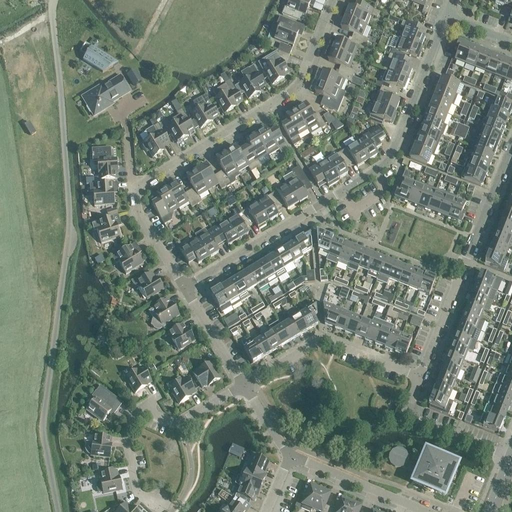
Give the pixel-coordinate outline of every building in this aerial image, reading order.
[(284,8),(281,15),(300,23),(303,14),(305,15),(309,6),(310,3),(314,4),(315,0),(289,0),(286,8),(284,8)] [(414,0),(414,2),(424,6),(422,13),(427,15),(433,0),(432,3),(427,1),(426,0),(414,0)] [(364,13),(349,7),(345,18),(365,26),(369,15),(376,18),(378,12),(364,7),(366,8),(364,13)] [(274,39),(285,43),(285,42),(293,45),(298,33),(302,34),(304,27),(279,17),(279,18),(280,18),(277,24),(280,25),(274,39)] [(341,29),(355,35),(353,40),(366,45),(368,40),(361,37),(365,26),(345,18),(341,29)] [(404,29),(400,40),(420,48),(424,37),(416,34),(418,29),(421,30),(421,29),(406,24),(404,29)] [(351,45),(337,40),(332,51),(352,58),(357,48),(363,50),(366,45),(353,40),(351,45)] [(408,56),(415,59),(420,48),(400,40),(396,50),(392,49),(390,55),(406,61),(408,56)] [(117,64),(91,47),(85,43),(80,52),(86,56),(83,60),(102,73),(117,64)] [(457,46),(454,52),(455,52),(456,51),(458,52),(454,60),(465,64),(472,48),(461,44),(458,43),(457,46)] [(280,44),(277,51),(289,56),(292,49),(280,44)] [(472,48),(465,64),(475,68),(481,52),(472,48)] [(269,66),(263,70),(272,85),(284,78),(282,75),(287,72),(285,68),(284,66),(285,64),(286,61),(287,61),(289,56),(277,51),(276,54),(265,60),(268,64),(269,66)] [(328,61),(335,64),(342,67),(340,72),(353,77),(355,72),(348,69),(352,58),(332,51),(328,61)] [(481,52),(475,68),(485,72),(488,64),(491,56),(481,52)] [(383,70),(387,72),(407,80),(411,69),(404,66),(406,61),(390,55),(389,54),(383,70)] [(491,56),(488,64),(485,72),(495,76),(501,60),(491,56)] [(501,60),(495,76),(505,80),(511,64),(501,60)] [(265,86),(260,77),(253,66),(248,69),(249,70),(242,74),(246,81),(239,85),(248,100),(260,92),(258,90),(265,86)] [(447,70),(445,76),(451,78),(454,73),(447,70)] [(126,76),(133,87),(141,83),(134,72),(126,76)] [(319,83),(340,91),(344,79),(351,82),(353,77),(340,72),(338,78),(324,72),(319,83)] [(383,83),(381,88),(393,93),(395,88),(403,91),(407,80),(387,72),(382,83),(383,83)] [(90,100),(85,103),(87,106),(86,108),(89,113),(92,114),(94,116),(105,110),(105,107),(129,92),(120,77),(102,88),(101,86),(87,95),(90,100)] [(459,85),(442,78),(438,88),(454,95),(459,85)] [(213,92),(217,98),(215,99),(224,114),(236,107),(235,106),(242,101),(229,80),(224,83),(225,85),(213,92)] [(340,91),(319,83),(315,94),(330,100),(328,105),(325,104),(340,110),(342,104),(335,102),(340,91)] [(374,104),(394,112),(398,101),(391,98),(393,93),(381,88),(379,94),(378,93),(374,104)] [(434,98),(450,105),(453,106),(457,96),(454,95),(438,88),(434,98)] [(200,129),(205,126),(207,127),(211,125),(211,122),(212,122),(211,120),(218,116),(205,95),(193,103),(197,110),(191,114),(200,129)] [(430,108),(447,115),(450,105),(434,98),(430,108)] [(511,106),(511,105),(496,99),(491,110),(508,116),(511,106)] [(394,112),(374,104),(370,115),(368,121),(382,127),(383,126),(380,125),(382,120),(390,123),(394,112)] [(306,105),(296,111),(307,130),(310,134),(310,135),(320,129),(321,130),(326,127),(318,113),(317,114),(318,116),(314,118),(313,116),(306,105)] [(426,119),(443,125),(447,115),(430,108),(426,119)] [(176,143),(181,140),(183,141),(187,139),(187,137),(188,136),(187,135),(194,131),(181,110),(176,113),(178,116),(172,120),(174,124),(167,128),(176,143)] [(508,116),(491,110),(487,120),(504,126),(508,116)] [(289,122),(281,127),(286,135),(289,140),(293,147),(296,145),(301,142),(297,136),(307,130),(296,111),(286,117),(289,122)] [(327,113),(322,116),(328,126),(335,122),(332,117),(327,113)] [(422,129),(441,136),(442,137),(446,127),(443,125),(426,119),(422,129)] [(483,130),(500,136),(504,126),(487,120),(483,130)] [(146,131),(150,139),(143,143),(152,158),(164,151),(163,148),(170,144),(157,124),(153,126),(146,131)] [(367,131),(369,135),(366,137),(356,143),(367,161),(377,155),(374,150),(381,146),(378,142),(384,138),(377,125),(367,131)] [(266,129),(256,136),(267,154),(268,157),(278,151),(280,154),(285,151),(288,149),(281,138),(276,130),(269,134),(266,129)] [(441,136),(422,129),(418,139),(437,146),(441,136)] [(500,136),(483,130),(479,140),(496,146),(500,136)] [(249,147),(244,150),(249,158),(256,169),(261,166),(257,160),(265,155),(267,154),(256,136),(245,142),(249,147)] [(414,149),(431,155),(433,156),(437,146),(418,139),(414,149)] [(479,140),(476,150),(492,157),(496,146),(479,140)] [(346,149),(341,152),(348,163),(353,160),(357,167),(367,161),(356,143),(346,149)] [(116,159),(111,160),(110,148),(92,150),(93,163),(97,162),(98,175),(99,181),(116,179),(115,171),(117,170),(116,159)] [(236,148),(226,154),(237,172),(247,166),(251,172),(256,169),(249,158),(244,150),(239,153),(236,148)] [(431,155),(414,149),(410,159),(426,166),(431,155)] [(476,150),(472,160),(488,167),(492,157),(476,150)] [(326,161),(337,179),(347,173),(343,166),(348,163),(341,152),(336,155),(326,161)] [(226,154),(216,160),(224,173),(219,176),(226,187),(231,184),(234,182),(235,178),(233,175),(237,172),(226,154)] [(463,168),(465,169),(484,177),(488,167),(472,160),(467,158),(463,168)] [(308,172),(317,185),(320,183),(319,181),(323,178),(327,185),(337,179),(326,161),(316,167),(308,172)] [(415,171),(417,165),(411,163),(409,168),(415,171)] [(226,187),(219,176),(214,179),(206,166),(196,172),(207,190),(217,184),(221,190),(226,187)] [(312,188),(299,167),(291,172),(292,173),(282,179),(286,185),(297,204),(307,198),(303,191),(308,188),(309,190),(312,188)] [(461,179),(480,187),(484,177),(465,169),(461,179)] [(259,174),(262,178),(268,174),(266,170),(259,174)] [(409,173),(405,171),(396,194),(395,197),(397,198),(408,202),(414,186),(415,183),(407,179),(409,173)] [(194,191),(189,194),(196,205),(201,202),(198,196),(207,190),(196,172),(186,178),(194,191)] [(116,183),(89,185),(89,186),(90,186),(91,192),(93,192),(94,207),(105,206),(105,205),(114,204),(113,191),(117,191),(116,183)] [(166,190),(170,196),(178,208),(188,202),(191,208),(196,205),(189,194),(185,197),(177,184),(166,190)] [(297,204),(286,185),(276,191),(276,192),(271,195),(278,206),(283,203),(287,210),(297,204)] [(414,186),(408,202),(418,206),(424,190),(414,186)] [(423,211),(424,209),(428,210),(434,194),(436,190),(426,186),(424,190),(418,206),(417,209),(423,211)] [(473,194),(475,188),(468,186),(466,191),(473,194)] [(158,199),(151,204),(152,206),(164,225),(167,224),(172,220),(168,214),(178,208),(170,196),(166,190),(156,196),(158,199)] [(434,194),(428,210),(438,214),(444,197),(434,194)] [(256,203),(268,222),(278,216),(273,209),(278,206),(271,195),(266,197),(256,203)] [(444,197),(438,214),(448,218),(454,201),(444,197)] [(455,199),(454,201),(448,218),(458,222),(461,223),(462,220),(465,214),(464,214),(464,215),(461,214),(466,203),(455,199)] [(257,228),(258,228),(259,230),(266,226),(265,224),(268,222),(256,203),(246,210),(242,213),(248,224),(253,221),(257,228)] [(227,222),(238,240),(248,234),(244,227),(248,224),(242,213),(238,208),(232,211),(235,216),(227,222)] [(511,214),(504,212),(500,222),(511,226),(511,214)] [(117,216),(91,225),(92,225),(94,231),(96,230),(101,244),(112,241),(111,239),(120,237),(116,224),(119,223),(117,216)] [(217,228),(212,231),(219,242),(224,239),(228,246),(238,240),(227,222),(217,228)] [(496,232),(511,238),(511,226),(500,222),(496,232)] [(203,230),(194,235),(197,240),(208,258),(218,252),(214,245),(219,242),(212,231),(207,234),(205,231),(203,230)] [(317,250),(328,254),(329,254),(335,240),(316,232),(317,250)] [(493,242),(508,248),(511,238),(496,232),(493,242)] [(310,233),(293,243),(301,257),(312,250),(310,233)] [(188,264),(190,262),(191,262),(189,260),(194,257),(198,264),(208,258),(197,240),(187,246),(182,249),(179,251),(188,264)] [(328,256),(326,261),(336,265),(337,263),(345,244),(335,240),(329,254),(328,254),(328,256)] [(508,248),(493,242),(489,252),(504,258),(508,248)] [(284,249),(293,264),(302,258),(301,257),(293,243),(284,249)] [(135,268),(142,263),(135,252),(138,250),(135,244),(112,258),(112,259),(113,258),(116,264),(118,262),(125,275),(135,269),(135,268)] [(348,264),(355,248),(345,244),(337,263),(347,267),(348,264)] [(120,245),(112,250),(115,255),(123,250),(120,245)] [(355,248),(348,264),(358,268),(365,252),(355,248)] [(284,270),(293,264),(284,249),(275,255),(284,270)] [(368,272),(375,256),(365,252),(358,268),(368,272)] [(484,263),(490,265),(489,268),(503,273),(508,260),(505,259),(505,258),(504,258),(489,252),(484,263)] [(265,260),(277,279),(286,274),(284,270),(275,255),(265,260)] [(101,256),(95,260),(98,265),(105,261),(101,256)] [(375,256),(368,272),(367,276),(377,280),(385,260),(375,256)] [(277,279),(265,260),(256,266),(268,285),(277,279)] [(388,280),(395,264),(385,260),(377,280),(387,284),(388,280)] [(388,280),(398,284),(405,268),(395,264),(388,280)] [(256,266),(247,272),(256,286),(258,291),(268,285),(256,266)] [(408,288),(415,272),(405,268),(398,284),(408,288)] [(247,272),(238,277),(247,292),(256,286),(247,272)] [(419,292),(425,276),(415,272),(408,288),(419,292)] [(145,273),(130,282),(132,285),(137,283),(139,287),(139,288),(147,300),(163,290),(157,281),(156,281),(151,274),(147,276),(145,273)] [(480,274),(476,284),(492,291),(496,280),(480,274)] [(435,280),(425,276),(419,292),(429,296),(435,280)] [(228,283),(240,303),(250,297),(247,292),(238,277),(228,283)] [(240,303),(228,283),(219,288),(231,307),(231,308),(240,303)] [(472,294),(488,300),(492,302),(495,292),(492,291),(476,284),(472,294)] [(219,288),(210,294),(221,313),(231,307),(219,288)] [(340,292),(341,296),(346,298),(349,291),(342,289),(340,292)] [(488,300),(472,294),(468,304),(484,310),(488,300)] [(277,300),(275,296),(269,300),(267,297),(264,299),(267,305),(277,300)] [(153,309),(149,312),(153,320),(152,320),(151,326),(152,326),(154,329),(156,330),(159,330),(164,328),(162,325),(178,316),(173,306),(171,307),(167,299),(152,308),(153,309)] [(278,302),(280,306),(282,308),(285,306),(286,303),(286,302),(284,299),(278,302)] [(464,314),(480,320),(484,310),(468,304),(464,314)] [(317,315),(316,305),(299,316),(308,330),(318,325),(313,317),(317,315)] [(322,305),(323,315),(327,316),(324,324),(334,328),(341,312),(322,305)] [(264,311),(260,314),(262,317),(264,320),(269,318),(264,311)] [(345,332),(351,316),(341,312),(334,328),(345,332)] [(480,320),(464,314),(460,324),(480,332),(484,322),(480,320)] [(299,316),(290,321),(299,336),(308,330),(299,316)] [(355,336),(361,320),(351,316),(345,332),(355,336)] [(420,328),(421,325),(423,321),(413,317),(410,324),(420,328)] [(365,340),(375,344),(383,323),(373,319),(371,324),(365,340)] [(361,320),(355,336),(365,340),(371,324),(361,320)] [(281,327),(290,342),(299,336),(290,321),(281,327)] [(383,323),(375,344),(385,348),(391,332),(393,327),(383,323)] [(460,324),(456,334),(472,341),(476,342),(480,332),(460,324)] [(182,325),(168,334),(171,339),(170,339),(174,345),(173,346),(175,350),(177,350),(178,351),(194,341),(188,332),(187,332),(182,325)] [(281,327),(271,332),(280,347),(290,342),(281,327)] [(262,338),(271,353),(280,347),(271,332),(262,338)] [(395,352),(401,336),(391,332),(385,348),(395,352)] [(468,351),(472,341),(456,334),(452,344),(468,351)] [(122,341),(131,345),(134,339),(125,335),(122,341)] [(401,336),(395,352),(405,356),(412,340),(401,336)] [(262,358),(253,344),(250,338),(241,343),(245,349),(243,349),(252,364),(262,358)] [(271,353),(262,338),(253,344),(262,358),(271,353)] [(464,361),(468,351),(452,344),(448,354),(464,361)] [(464,361),(448,354),(444,364),(460,371),(464,361)] [(182,364),(179,359),(174,362),(177,367),(182,364)] [(198,371),(193,374),(202,389),(209,384),(210,385),(220,380),(210,363),(198,371)] [(456,381),(460,371),(444,364),(440,375),(456,381)] [(182,375),(185,375),(188,374),(183,365),(180,367),(178,370),(182,375)] [(156,372),(152,366),(148,368),(151,374),(156,372)] [(511,379),(511,368),(507,366),(503,376),(511,379)] [(137,370),(125,378),(135,394),(144,388),(143,387),(151,382),(142,368),(137,371),(137,370)] [(474,369),(471,375),(478,378),(481,371),(474,369)] [(436,385),(452,391),(456,381),(440,375),(436,385)] [(469,382),(475,384),(478,378),(471,375),(469,382)] [(511,379),(503,376),(499,375),(495,385),(511,391),(511,379)] [(179,378),(167,386),(169,389),(179,405),(188,399),(187,398),(195,393),(186,378),(181,381),(179,378)] [(448,401),(452,391),(436,385),(432,395),(448,401)] [(491,395),(511,402),(511,399),(511,391),(495,385),(491,395)] [(95,399),(86,411),(95,418),(96,417),(103,422),(111,412),(114,414),(122,403),(100,387),(96,392),(92,397),(95,399)] [(428,405),(430,406),(428,409),(448,416),(453,403),(448,401),(432,395),(428,405)] [(511,402),(491,395),(487,405),(491,406),(507,413),(511,402)] [(491,406),(487,416),(503,423),(507,413),(491,406)] [(472,418),(470,417),(466,416),(464,422),(470,425),(472,418)] [(487,416),(483,427),(499,433),(503,423),(487,416)] [(86,443),(86,448),(86,449),(86,450),(86,451),(87,452),(87,453),(88,453),(88,454),(89,454),(90,455),(91,455),(91,456),(110,459),(111,448),(109,447),(111,439),(93,437),(93,442),(92,444),(86,443)] [(397,468),(398,468),(399,468),(400,468),(401,468),(403,467),(404,466),(405,465),(406,464),(406,463),(407,463),(407,462),(408,461),(408,460),(408,459),(408,458),(408,457),(408,456),(407,455),(407,454),(407,453),(405,452),(405,451),(404,451),(403,450),(402,450),(401,449),(400,449),(398,449),(396,449),(395,449),(393,450),(392,451),(391,452),(390,453),(390,454),(389,455),(389,456),(389,457),(389,458),(389,460),(389,461),(389,462),(390,463),(390,464),(391,465),(393,466),(394,467),(395,468),(396,468),(397,468)] [(453,475),(458,465),(426,451),(421,461),(420,462),(418,463),(417,463),(416,465),(416,466),(419,467),(412,483),(444,497),(451,481),(453,482),(454,481),(454,480),(454,479),(454,478),(454,477),(454,476),(453,475)] [(243,479),(261,486),(264,481),(261,480),(268,464),(252,458),(243,479)] [(96,484),(96,486),(97,491),(98,493),(100,494),(103,493),(103,495),(121,491),(119,480),(118,480),(116,472),(113,472),(112,468),(98,471),(99,475),(100,480),(100,482),(98,482),(96,484)] [(261,486),(243,479),(236,494),(239,496),(238,500),(247,506),(250,500),(252,501),(257,491),(259,492),(261,486)] [(300,495),(295,507),(306,511),(310,511),(312,509),(320,489),(312,486),(311,487),(310,487),(305,498),(300,495)] [(328,511),(330,508),(325,506),(329,495),(328,494),(328,493),(320,489),(312,509),(318,511),(328,511)] [(245,511),(244,511),(247,506),(238,500),(234,498),(231,502),(232,502),(224,511),(245,511)] [(330,508),(328,511),(347,511),(351,502),(343,499),(342,500),(341,500),(336,511),(330,508)] [(351,502),(347,511),(358,511),(360,508),(359,507),(359,506),(351,502)]
